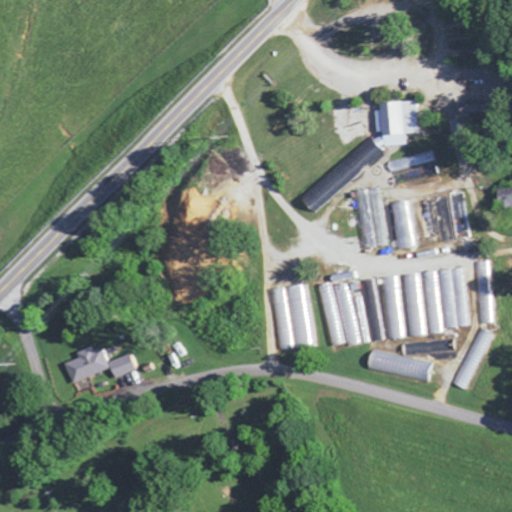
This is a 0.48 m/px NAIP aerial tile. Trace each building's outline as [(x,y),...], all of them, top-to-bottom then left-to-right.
[(407,148),(407,137),(418,136),(417,104),(382,106),(383,114),(376,114),(377,136),(385,135),(385,150),(407,148)] [(329,176),(330,177),(318,188),(329,200),(368,166),(356,153),(329,176)] [(502,210),(511,208),(511,190),(499,192),(502,210)] [(413,251),(409,205),(391,206),(396,253),(413,251)] [(473,266),(474,294),(486,294),(485,266),(473,266)] [(468,329),(461,271),(437,274),(444,332),(468,329)] [(435,275),(422,276),(424,314),(437,314),(435,275)] [(403,278),(407,340),(423,339),(419,277),(403,278)] [(403,342),(397,279),(380,281),(387,343),(403,342)] [(319,289),(327,349),(340,348),(332,287),(319,289)] [(343,350),(383,343),(376,302),(362,305),(362,300),(349,302),(347,287),(333,289),(343,350)] [(311,349),(305,288),(287,290),(293,351),(311,349)] [(269,293),(280,354),(293,352),(282,291),(269,293)] [(441,336),(439,325),(427,327),(429,338),(441,336)] [(492,338),(479,331),(451,386),(464,393),(492,338)] [(77,356),(79,362),(65,367),(72,387),(111,373),(104,352),(96,355),(94,350),(77,356)] [(136,376),(132,359),(110,364),(114,381),(136,376)]
